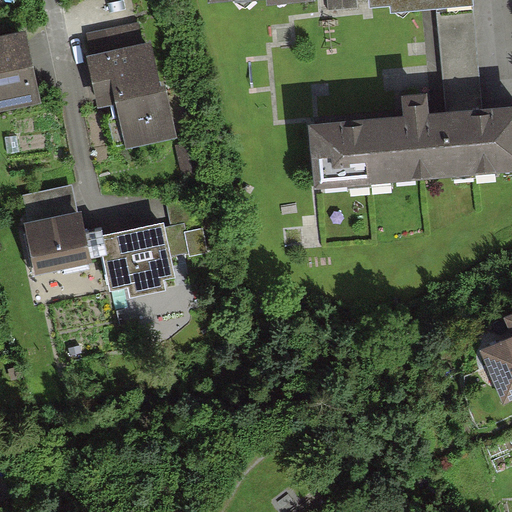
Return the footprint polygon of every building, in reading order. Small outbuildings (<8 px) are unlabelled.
[(371,0),(372,6),(392,4),(392,11),(472,4),(471,0),(371,0)] [(22,37),(0,41),(0,107),(35,100),(22,37)] [(149,45),(91,58),(101,104),(119,100),(129,144),(174,134),(163,86),(158,87),(149,45)] [(408,120),(313,128),(318,186),(511,170),(511,111),(427,118),(426,97),(406,98),(408,120)] [(77,216),(28,226),(37,273),(87,262),(77,216)] [(162,225),(100,237),(110,290),(172,278),(162,225)] [(511,330),(480,342),(502,400),(511,396),(511,307),(503,311),(511,330)]
